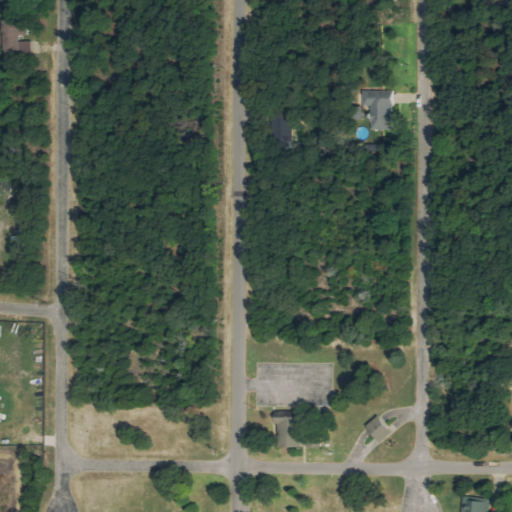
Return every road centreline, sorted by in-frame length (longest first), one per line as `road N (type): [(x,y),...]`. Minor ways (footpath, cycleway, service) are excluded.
road 1 (residential): [(60,511),(62,0)]
road 2 (residential): [(238,511),(237,0)]
road 3 (residential): [(418,466),(423,0)]
road 4 (residential): [(60,463),(511,467)]
